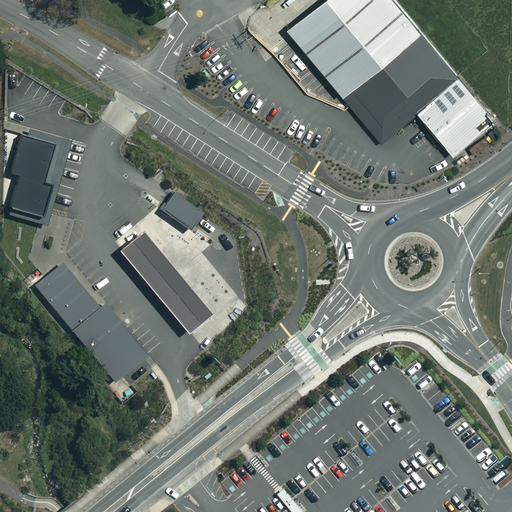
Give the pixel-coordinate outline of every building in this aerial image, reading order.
[(338,89),(417,23),(398,0),(311,0),(281,21),(338,89)] [(459,73),(417,23),(338,89),(379,139),(416,108),(459,73)] [(493,115),(459,73),(416,108),(451,150),(493,115)] [(199,209),(170,189),(158,206),(186,227),(199,209)] [(206,309),(137,226),(114,246),(183,328),(206,309)] [(100,298),(94,302),(60,260),(32,283),(111,378),(144,351),(100,298)] [(360,437),(372,427),(339,385),(310,408),(313,413),(307,417),(320,434),(326,429),(342,450),(360,437)] [(372,427),(360,437),(366,446),(349,459),(367,483),(391,465),(391,451),(372,427)]
